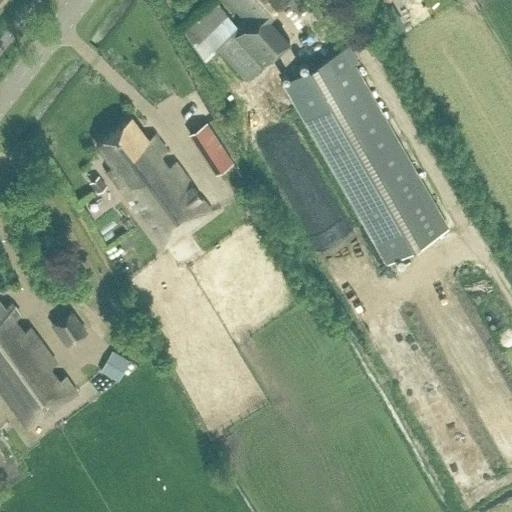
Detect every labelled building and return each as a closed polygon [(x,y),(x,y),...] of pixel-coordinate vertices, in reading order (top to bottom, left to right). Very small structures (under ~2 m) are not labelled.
[(268,15),(283,0),(227,0),(247,21),(238,29),(234,25),(236,23),(216,0),(214,0),(182,27),(202,55),(215,43),(247,78),(289,38),(268,15)] [(283,81),(356,206),(386,260),(447,225),(415,172),(343,46),(283,81)] [(163,245),(211,208),(174,159),(167,164),(158,152),(165,147),(153,132),(146,137),(130,115),(95,141),(112,163),(105,168),(163,245)] [(216,172),(233,161),(206,117),(187,129),(216,172)] [(172,241),(180,259),(201,250),(193,231),(172,241)] [(0,387),(27,425),(76,390),(64,373),(57,378),(48,365),(54,360),(29,325),(23,329),(13,316),(19,312),(10,299),(4,304),(0,298),(0,387)] [(361,314),(375,309),(372,298),(357,302),(361,314)] [(439,329),(447,324),(437,304),(428,308),(439,329)] [(122,369),(128,358),(113,349),(99,369),(117,379),(122,369)] [(434,385),(422,392),(441,425),(439,426),(469,477),(483,469),(434,385)]
